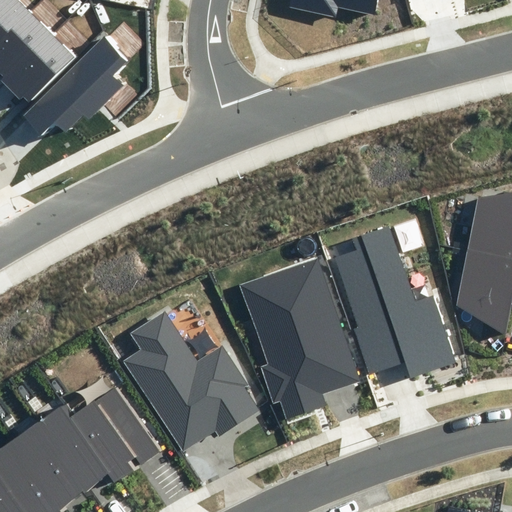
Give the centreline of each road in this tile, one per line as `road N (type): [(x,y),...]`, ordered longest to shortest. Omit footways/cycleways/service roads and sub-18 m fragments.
road 1 (tertiary): [(230,132),(511,48)]
road 2 (tertiary): [(0,249),(230,132)]
road 3 (residential): [(511,425),(356,474),(271,511)]
road 4 (residential): [(230,132),(208,53),(211,0)]
